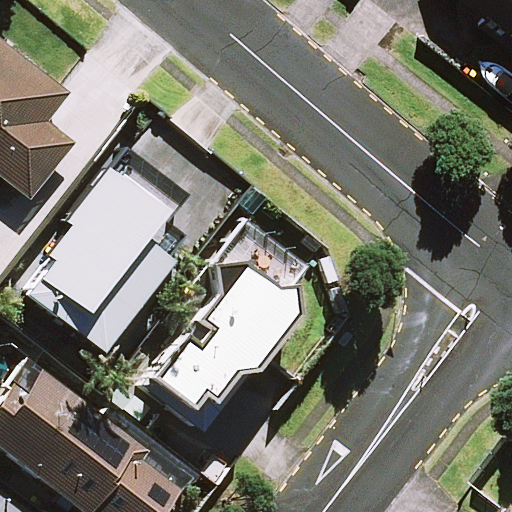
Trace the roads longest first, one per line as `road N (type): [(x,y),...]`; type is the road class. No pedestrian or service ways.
road 1 (tertiary): [(187,0),(504,269)]
road 2 (tertiary): [(504,269),(321,511)]
